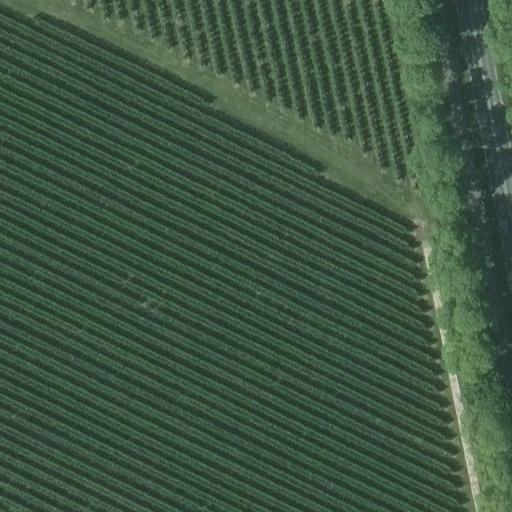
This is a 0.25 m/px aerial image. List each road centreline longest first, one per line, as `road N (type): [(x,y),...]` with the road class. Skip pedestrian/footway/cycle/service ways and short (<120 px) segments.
road 1 (track): [(477,511),(428,258)]
road 2 (primary): [(511,217),(469,0)]
